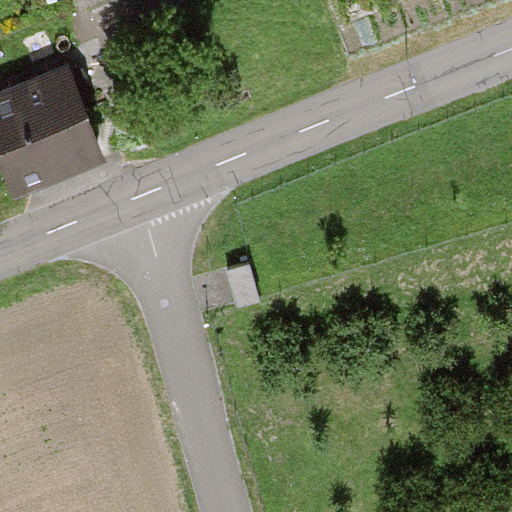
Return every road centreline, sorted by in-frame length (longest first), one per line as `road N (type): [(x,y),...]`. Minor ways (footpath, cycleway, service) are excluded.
road 1 (tertiary): [(511,50),(136,199)]
road 2 (residential): [(136,199),(179,321),(221,511)]
road 3 (tertiary): [(136,199),(0,254)]
